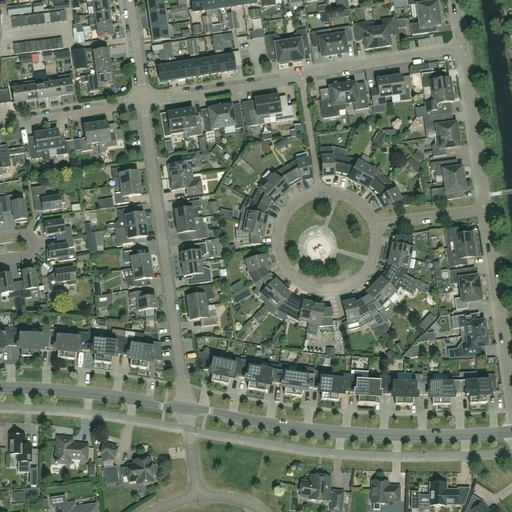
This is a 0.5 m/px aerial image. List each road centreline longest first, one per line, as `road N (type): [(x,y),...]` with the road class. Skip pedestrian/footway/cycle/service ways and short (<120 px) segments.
road 1 (tertiary): [(186,408),(340,433),(511,431)]
road 2 (residential): [(186,408),(142,100)]
road 3 (residential): [(320,195),(298,203),(279,232),(283,263),(303,284),(330,290),(354,281),(372,256),(371,227)]
road 4 (tertiary): [(0,388),(186,408)]
road 5 (residential): [(511,393),(486,210)]
road 6 (residential): [(300,74),(463,49)]
road 7 (residential): [(486,210),(463,49)]
road 8 (residential): [(142,100),(300,74)]
road 9 (residential): [(0,122),(142,100)]
road 10 (residential): [(300,74),(320,195)]
